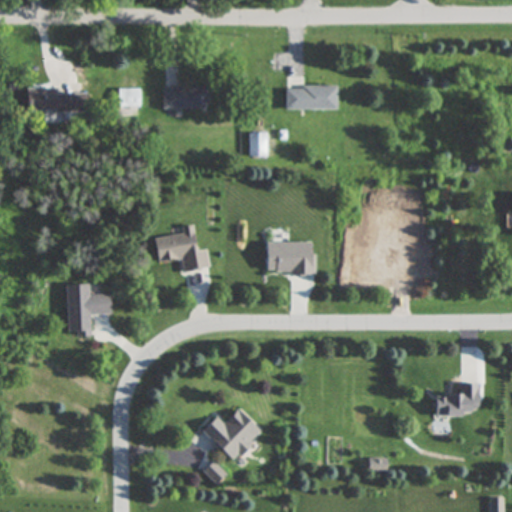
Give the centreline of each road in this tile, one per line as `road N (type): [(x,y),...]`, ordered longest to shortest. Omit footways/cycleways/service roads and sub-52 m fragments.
road 1 (residential): [(117,511),(121,402),(141,364),(167,341),(246,316),(511,314)]
road 2 (residential): [(511,14),(0,16)]
